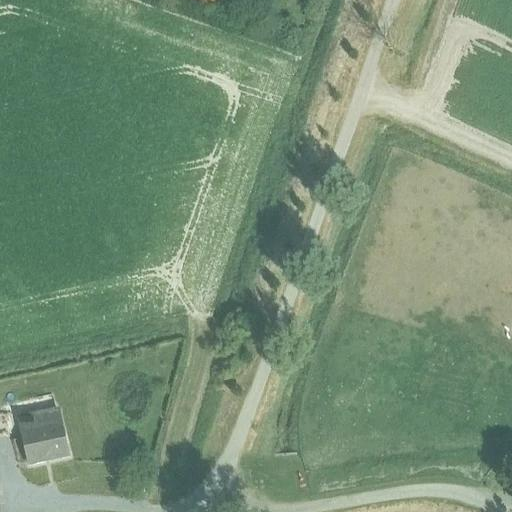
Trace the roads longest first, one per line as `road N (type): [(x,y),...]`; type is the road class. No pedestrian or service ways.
road 1 (unclassified): [(206,488),(235,444),(391,0)]
road 2 (unclassified): [(499,511),(483,501),(422,491),(283,511)]
road 3 (unknown): [(359,91),(511,162)]
